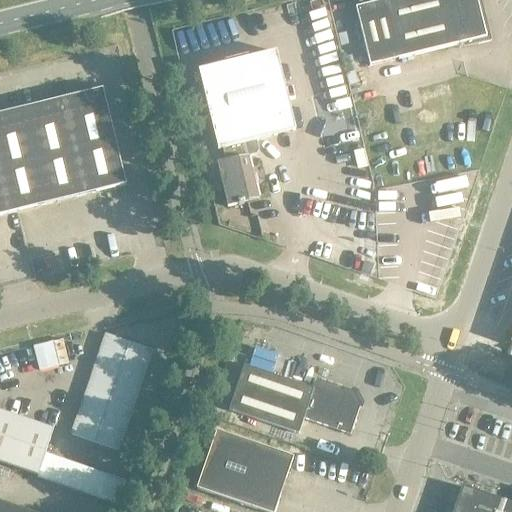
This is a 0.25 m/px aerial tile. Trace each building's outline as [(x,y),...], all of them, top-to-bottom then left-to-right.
[(388,0),(354,8),(369,67),(486,39),(476,0),(388,0)] [(275,52),(197,71),(217,151),(222,149),(225,162),(216,164),(227,209),(243,205),(243,203),(258,199),(248,158),(256,156),(258,152),(255,141),(294,132),(275,52)] [(101,91),(67,99),(0,115),(0,216),(125,186),(101,91)] [(105,336),(71,437),(118,453),(148,363),(152,352),(105,336)] [(350,436),(360,405),(354,393),(315,379),(312,390),(243,366),(228,411),(298,435),(303,420),(350,436)] [(0,412),(0,463),(37,476),(52,430),(0,412)] [(216,432),(196,490),(260,511),(274,511),(292,458),(216,432)] [(45,455),(37,478),(117,506),(125,482),(45,455)] [(460,487),(459,489),(460,489),(459,491),(455,504),(455,506),(454,505),(453,507),(454,507),(453,509),(452,511),(511,511),(511,504),(461,487),(461,488),(460,487)] [(0,511),(25,511),(0,503),(0,511)]
